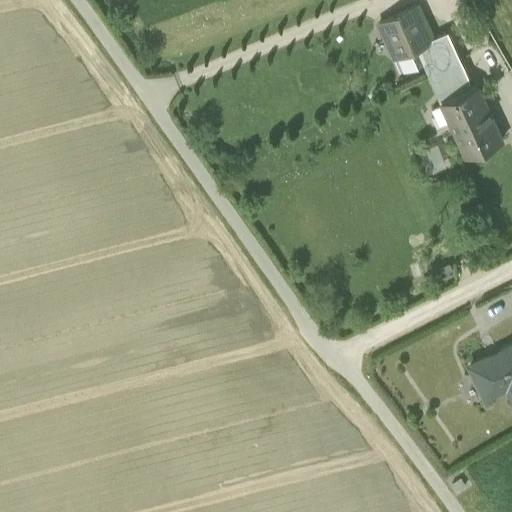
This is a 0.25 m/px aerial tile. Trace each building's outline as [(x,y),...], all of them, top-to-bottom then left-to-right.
[(380,23),(395,57),(398,56),(418,47),(433,40),(433,38),(418,6),(380,23)] [(425,62),(430,74),(459,61),(445,33),(433,38),(433,40),(418,47),(425,62)] [(418,47),(398,56),(405,71),(425,62),(418,47)] [(430,74),(442,101),(471,88),(459,61),(430,74)] [(442,101),(467,156),(503,140),(477,85),(471,88),(442,101)] [(506,384),(511,395),(511,341),(499,348),(500,350),(469,364),(477,380),(485,376),(492,391),(506,384)] [(511,395),(506,384),(492,391),(506,420),(511,416),(511,395)]
